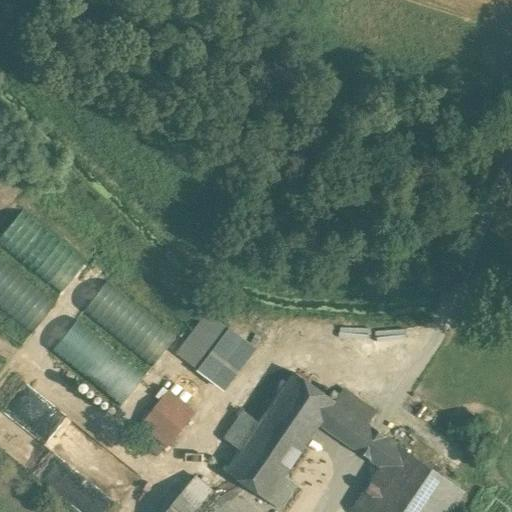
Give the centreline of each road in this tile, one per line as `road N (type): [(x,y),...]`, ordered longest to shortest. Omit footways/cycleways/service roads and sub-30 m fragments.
road 1 (track): [(455,289),(291,282),(174,232),(32,89),(14,16),(20,0)]
road 2 (track): [(379,430),(511,169)]
